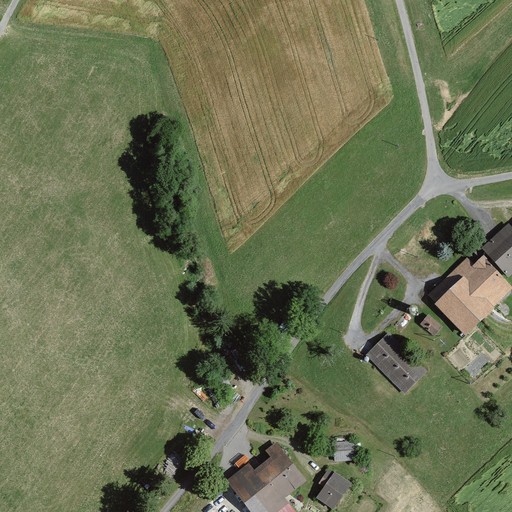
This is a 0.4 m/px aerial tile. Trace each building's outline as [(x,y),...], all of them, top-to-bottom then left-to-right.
[(511,225),(507,220),(477,247),(507,280),(511,275),(511,225)] [(509,289),(478,257),(472,264),(465,257),(425,295),(462,333),(509,289)] [(436,336),(444,326),(429,314),(421,324),(436,336)] [(427,372),(388,332),(364,355),(403,395),(427,372)] [(275,441),(263,450),(268,457),(250,470),(246,465),(224,481),(247,511),(277,511),(289,503),(283,498),(305,482),(275,441)] [(354,441),(332,442),(333,461),(355,460),(354,441)] [(350,483),(332,471),(314,498),(331,510),(350,483)] [(295,511),(289,503),(277,511),(295,511)]
